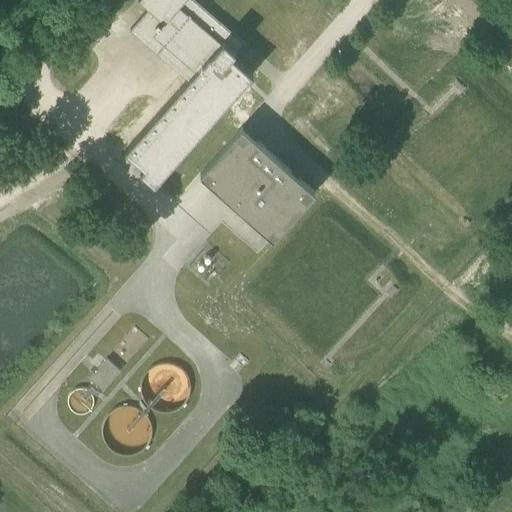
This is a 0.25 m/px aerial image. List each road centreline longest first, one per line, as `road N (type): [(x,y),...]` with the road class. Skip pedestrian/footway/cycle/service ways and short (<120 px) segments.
road 1 (track): [(0,192),(77,157),(142,190),(159,188),(214,137),(256,115),(359,0)]
road 2 (track): [(511,333),(256,115)]
